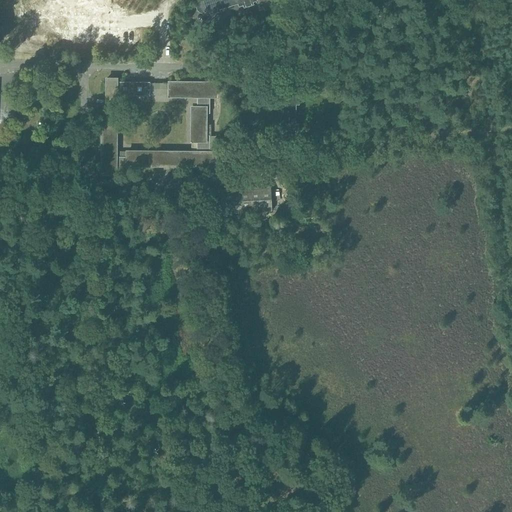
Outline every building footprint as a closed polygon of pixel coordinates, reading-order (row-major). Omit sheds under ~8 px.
[(197,10),(200,13),(203,13),(203,14),(210,12),(210,15),(220,12),(219,9),(238,4),(239,7),(243,5),(244,8),(254,5),(253,2),(258,1),(257,0),(198,0),(197,2),(196,6),(197,10)] [(116,82),(116,78),(106,78),(106,98),(116,98),(116,95),(150,95),(150,82),(116,82)] [(216,96),(216,82),(169,82),(169,96),(197,96),(197,107),(192,107),(192,140),(197,140),(197,152),(127,152),(127,157),(115,157),(115,119),(102,119),(102,174),(114,174),(114,175),(118,175),(118,169),(136,169),(136,165),(210,165),(210,172),(215,172),(215,152),(209,152),(209,135),(205,135),(205,113),(210,113),(210,96),(216,96)] [(298,103),(298,98),(295,98),(295,93),(283,93),(282,133),(294,134),(294,129),(297,129),(297,123),(294,123),(295,103),(298,103)] [(223,213),(224,213),(271,211),(270,187),(221,189),(223,213)]
